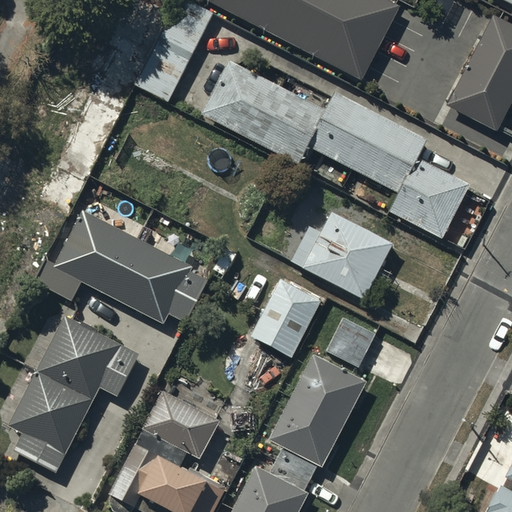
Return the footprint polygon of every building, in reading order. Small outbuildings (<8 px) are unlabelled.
[(213,12),(189,0),(178,0),(137,80),(168,97),(213,12)] [(396,5),(386,0),(211,0),(359,77),(396,5)] [(511,94),(511,26),(491,16),(446,104),(495,129),(511,94)] [(228,62),(203,112),(301,162),(309,147),(395,191),(384,212),(443,242),(472,184),(418,156),(426,140),(335,93),(326,112),(228,62)] [(0,148),(0,210),(24,160),(0,148)] [(193,264),(83,209),(55,262),(43,256),(30,280),(71,301),(82,279),(162,319),(167,309),(185,319),(206,279),(189,271),(193,264)] [(291,260),(364,297),(393,242),(331,210),(320,231),(309,226),(291,260)] [(291,352),(319,297),(281,279),(254,334),(291,352)] [(140,352),(64,313),(8,422),(23,431),(14,449),(55,470),(99,385),(117,395),(140,352)] [(327,351),(358,366),(374,334),(343,319),(327,351)] [(314,356),(272,440),(323,465),(365,381),(314,356)] [(163,389),(109,492),(109,501),(113,509),(119,511),(124,511),(129,511),(136,505),(148,511),(168,511),(171,508),(178,511),(212,511),(226,487),(196,470),(219,419),(163,389)] [(234,511),(295,511),(318,469),(279,450),(270,469),(259,464),(234,511)] [(511,511),(511,490),(497,482),(481,511),(511,511)]
